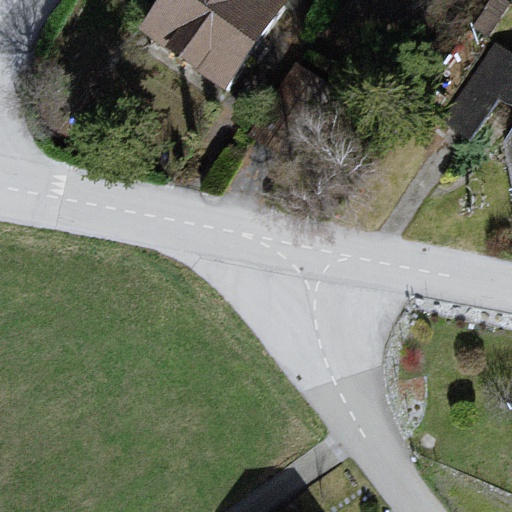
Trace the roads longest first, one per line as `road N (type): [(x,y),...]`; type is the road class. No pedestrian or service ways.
road 1 (residential): [(0,184),(304,249)]
road 2 (residential): [(304,249),(305,321),(416,511)]
road 3 (residential): [(304,249),(511,287)]
